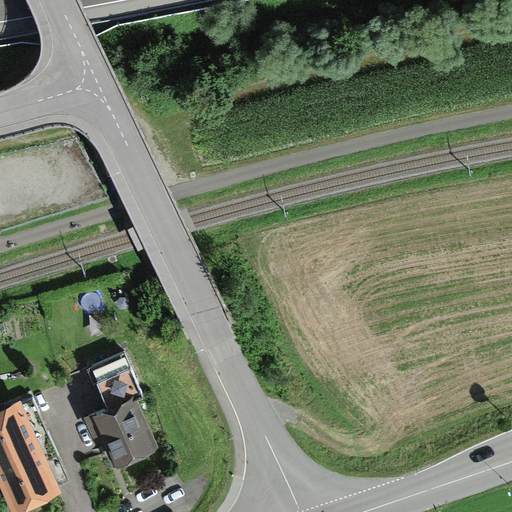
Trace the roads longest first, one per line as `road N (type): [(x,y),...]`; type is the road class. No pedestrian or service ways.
road 1 (track): [(511,111),(305,157),(0,245)]
road 2 (residential): [(300,511),(98,82)]
road 3 (primary): [(365,511),(511,463)]
